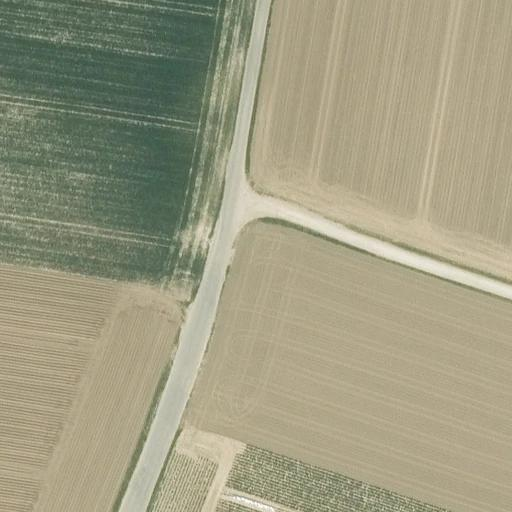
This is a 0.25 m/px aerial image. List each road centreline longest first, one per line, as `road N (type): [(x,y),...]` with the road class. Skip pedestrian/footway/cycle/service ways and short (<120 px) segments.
road 1 (unclassified): [(264,0),(207,309),(128,511)]
road 2 (track): [(511,301),(231,204)]
